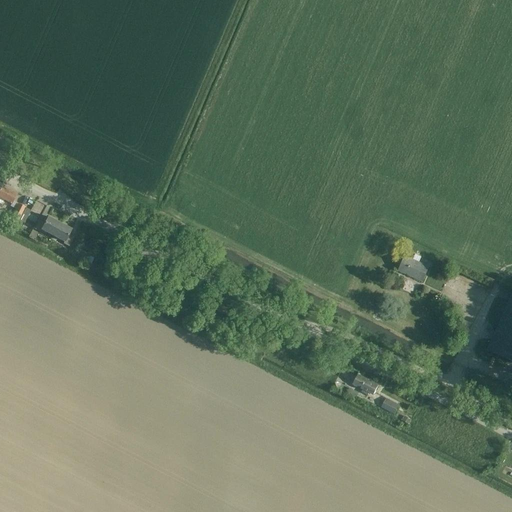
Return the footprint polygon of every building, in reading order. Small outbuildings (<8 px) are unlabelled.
[(0,198),(11,205),(12,202),(17,193),(3,185),(0,191),(0,198)] [(18,204),(12,216),(18,220),(22,214),(25,208),(18,204)] [(22,214),(18,220),(24,223),(24,222),(30,211),(25,208),(22,214)] [(39,220),(35,229),(41,232),(42,230),(53,236),(60,223),(48,217),(45,223),(39,220)] [(60,223),(53,236),(64,242),(63,244),(69,247),(73,237),(69,235),(72,229),(60,223)] [(429,267),(419,262),(421,257),(415,254),(413,260),(405,256),(399,270),(422,281),(429,267)] [(511,294),(487,350),(511,361),(511,294)] [(358,375),(353,384),(363,389),(362,392),(368,396),(369,393),(374,395),(378,386),(358,375)] [(387,400),(382,408),(394,414),(398,406),(387,400)] [(404,416),(402,421),(409,425),(411,420),(404,416)]
